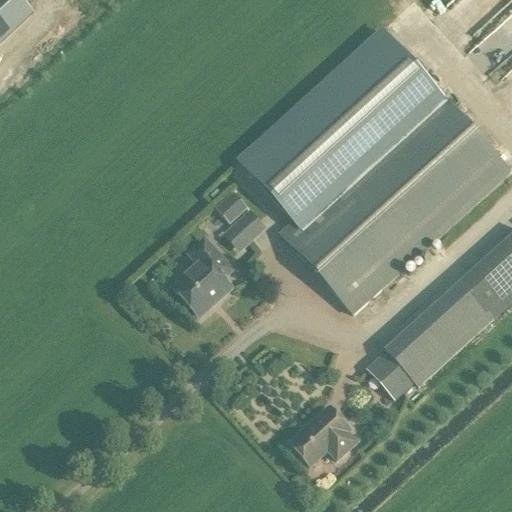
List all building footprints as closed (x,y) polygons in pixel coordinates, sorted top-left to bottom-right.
[(12,0),(0,0),(0,44),(29,18),(12,0)] [(354,317),(511,174),(438,93),(384,34),(240,165),(294,224),(280,236),(354,317)] [(232,195),(214,211),(229,228),(247,212),(232,195)] [(239,256),(266,232),(249,212),(221,237),(239,256)] [(511,235),(399,341),(432,377),(511,303),(511,235)] [(219,302),(232,290),(221,277),(230,269),(206,242),(190,256),(199,266),(172,290),(196,317),(216,299),(219,302)] [(417,391),(432,377),(399,341),(384,354),(385,356),(413,387),(417,391)] [(290,446),(311,468),(328,452),(337,463),(357,444),(348,434),(351,432),(333,413),(324,421),(321,418),(290,446)]
